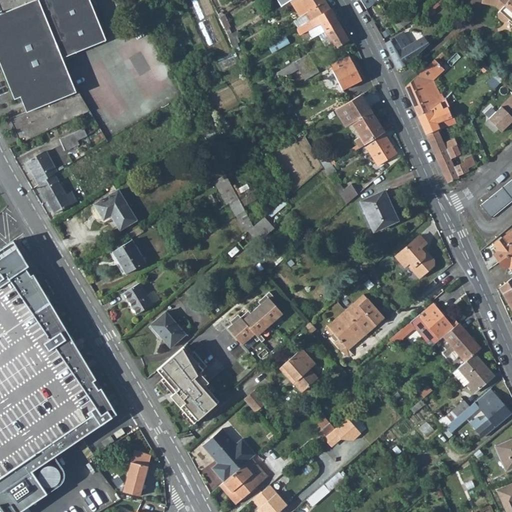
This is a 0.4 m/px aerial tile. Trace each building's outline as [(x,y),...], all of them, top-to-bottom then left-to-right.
[(88,112),(81,91),(71,94),(59,60),(107,42),(100,25),(91,0),(0,0),(0,8),(2,14),(0,14),(0,60),(15,100),(21,98),(26,112),(10,118),(20,144),(88,112)] [(141,0),(125,0),(117,4),(122,15),(144,6),(141,0)] [(330,9),(325,0),(296,0),(297,2),(292,5),(299,17),(304,15),(305,18),(294,24),(297,29),(330,9)] [(511,32),(511,0),(481,0),(480,3),(493,6),(496,8),(498,11),(497,13),(496,18),(501,22),(505,21),(511,27),(511,32)] [(330,9),(297,29),(296,29),(299,34),(313,27),(317,35),(318,35),(324,31),(338,23),(330,9)] [(219,18),(230,40),(234,38),(229,29),(231,28),(225,14),(219,18)] [(407,22),(402,15),(392,22),(396,29),(407,22)] [(348,40),(338,23),(324,31),(331,43),(327,45),(330,50),(348,40)] [(394,36),(385,43),(396,68),(417,53),(433,38),(427,29),(409,41),(406,42),(400,46),(394,36)] [(318,35),(324,46),(327,45),(331,43),(324,31),(318,35)] [(406,42),(400,32),(394,36),(400,46),(406,42)] [(272,54),(289,44),(284,36),(268,45),(272,54)] [(234,49),(238,47),(234,38),(230,40),(234,49)] [(342,90),(361,81),(349,56),(330,65),(342,90)] [(477,71),(482,66),(485,68),(489,63),(485,60),(481,56),(472,66),(477,71)] [(315,67),(309,57),(298,63),(296,61),(281,71),(285,77),(298,70),(301,75),(315,67)] [(428,64),(404,87),(406,92),(417,115),(439,100),(435,93),(437,93),(430,80),(438,73),(428,64)] [(301,75),(303,80),(317,72),(315,67),(301,75)] [(511,117),(511,91),(487,117),(500,130),(511,117)] [(360,95),(341,106),(335,109),(344,125),(351,122),(359,137),(354,141),(358,148),(364,144),(383,132),(366,104),(360,95)] [(453,114),(447,105),(443,98),(441,99),(440,99),(439,100),(428,107),(417,115),(425,132),(437,127),(455,120),(453,114)] [(195,131),(200,128),(196,120),(191,123),(195,131)] [(437,127),(425,132),(447,181),(459,176),(458,174),(468,169),(467,166),(475,162),(472,154),(462,158),(463,161),(454,165),(450,157),(460,153),(456,144),(457,144),(453,136),(443,140),(437,127)] [(77,140),(87,135),(84,128),(59,140),(65,151),(79,144),(77,140)] [(195,135),(204,154),(211,150),(201,130),(195,135)] [(397,154),(383,132),(364,144),(377,166),(397,154)] [(39,185),(54,174),(58,171),(46,152),(26,162),(39,185)] [(327,176),(335,171),(331,165),(323,170),(327,176)] [(39,185),(54,213),(76,200),(72,192),(65,195),(54,174),(39,185)] [(213,181),(226,205),(228,203),(237,198),(224,175),(213,181)] [(511,179),(479,206),(489,219),(511,201),(511,179)] [(334,186),(337,190),(345,203),(346,204),(357,195),(350,184),(344,190),(339,183),(334,186)] [(119,229),(135,220),(117,190),(94,204),(103,220),(111,216),(119,229)] [(388,209),(391,207),(383,191),(359,202),(373,232),(394,222),(388,209)] [(235,216),(244,211),(237,198),(228,203),(235,216)] [(235,216),(244,233),(252,226),(253,226),(244,211),(235,216)] [(261,237),(273,227),(264,216),(253,226),(252,226),(261,237)] [(494,246),(492,247),(496,252),(493,255),(498,261),(511,250),(511,234),(510,232),(502,238),(493,244),(494,246)] [(424,243),(419,236),(395,256),(403,265),(406,262),(418,277),(433,264),(433,260),(421,246),(424,243)] [(118,414),(16,241),(0,251),(0,511),(37,511),(46,507),(32,470),(44,463),(63,449),(118,414)] [(122,275),(141,263),(127,241),(108,253),(122,275)] [(511,250),(498,261),(503,269),(507,267),(510,271),(511,269),(511,250)] [(511,311),(511,276),(498,287),(511,311)] [(129,317),(148,306),(135,285),(114,297),(118,303),(120,302),(129,317)] [(363,294),(324,328),(330,334),(331,333),(343,347),(350,341),(353,344),(364,334),(362,331),(373,322),(375,324),(383,317),(363,294)] [(239,315),(226,326),(241,345),(254,333),(256,335),(282,313),(267,295),(241,317),(239,315)] [(419,324),(423,322),(439,340),(443,336),(458,324),(455,320),(450,324),(444,317),(440,312),(433,304),(405,327),(389,340),(394,346),(406,336),(415,328),(419,324)] [(168,348),(184,334),(164,312),(148,325),(168,348)] [(307,322),(302,327),(307,333),(312,329),(307,322)] [(373,322),(362,331),(364,334),(375,324),(373,322)] [(439,340),(423,322),(419,324),(436,343),(439,340)] [(458,324),(443,336),(464,362),(474,353),(480,348),(459,323),(458,324)] [(343,347),(331,333),(330,334),(328,336),(340,350),(343,347)] [(345,350),(353,344),(350,341),(343,347),(345,350)] [(168,393),(192,419),(215,399),(202,385),(207,379),(199,370),(202,368),(182,344),(153,368),(172,390),(168,393)] [(300,349),(278,368),(285,376),(290,376),(294,381),(294,384),(301,392),(316,378),(308,370),(314,364),(300,349)] [(474,353),(464,362),(452,373),(464,387),(467,384),(474,392),(494,375),(474,353)] [(432,391),(428,385),(420,393),(424,398),(432,391)] [(451,422),(455,428),(475,412),(474,410),(478,406),(488,418),(475,429),(482,438),(510,413),(489,389),(469,406),(457,417),(451,422)] [(254,390),(243,400),(254,413),(265,403),(254,390)] [(414,413),(425,404),(421,400),(411,409),(414,413)] [(452,410),(457,417),(469,406),(463,400),(452,410)] [(324,438),(335,429),(326,417),(320,423),(323,427),(318,431),(324,438)] [(360,434),(347,419),(335,429),(324,438),(330,445),(339,437),(341,439),(360,434)] [(222,429),(203,445),(218,463),(223,469),(218,473),(224,481),(252,457),(255,454),(243,440),(236,445),(222,429)] [(511,439),(491,448),(502,473),(511,468),(511,439)] [(123,492),(119,488),(117,494),(121,499),(131,500),(132,497),(133,493),(140,495),(151,456),(134,451),(123,492)] [(224,481),(220,485),(228,494),(233,490),(241,498),(267,476),(252,457),(224,481)] [(213,468),(218,473),(223,469),(218,463),(213,468)] [(42,481),(47,485),(52,487),(58,484),(61,478),(61,470),(57,466),(51,464),(45,465),(41,470),(40,475),(42,481)] [(345,479),(339,472),(308,499),(314,505),(345,479)] [(279,511),(287,505),(271,484),(255,498),(262,506),(266,511),(264,511),(279,511)] [(511,511),(511,485),(496,492),(504,511),(511,511)] [(112,486),(65,511),(94,511),(119,498),(112,486)] [(228,494),(236,503),(241,498),(233,490),(228,494)]
